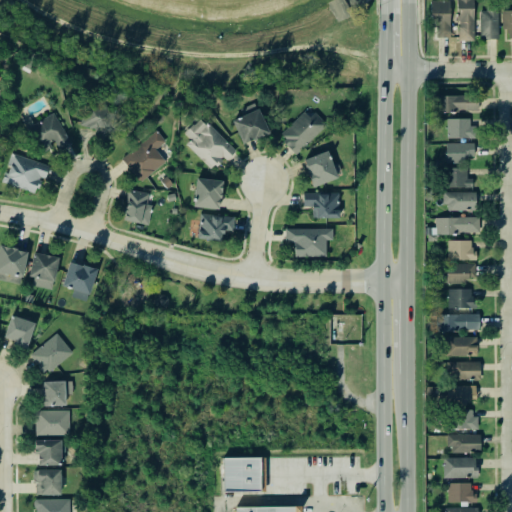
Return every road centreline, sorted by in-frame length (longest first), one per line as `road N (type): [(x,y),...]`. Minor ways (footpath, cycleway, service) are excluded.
road 1 (secondary): [(383,71),(378,511)]
road 2 (residential): [(0,214),(251,282),(403,280)]
road 3 (secondary): [(403,280),(405,0)]
road 4 (residential): [(88,234),(101,182),(87,164),(68,172),(55,224)]
road 5 (secondary): [(403,511),(403,370)]
road 6 (residential): [(511,209),(511,68)]
road 7 (residential): [(383,71),(511,68)]
road 8 (residential): [(0,383),(0,511)]
